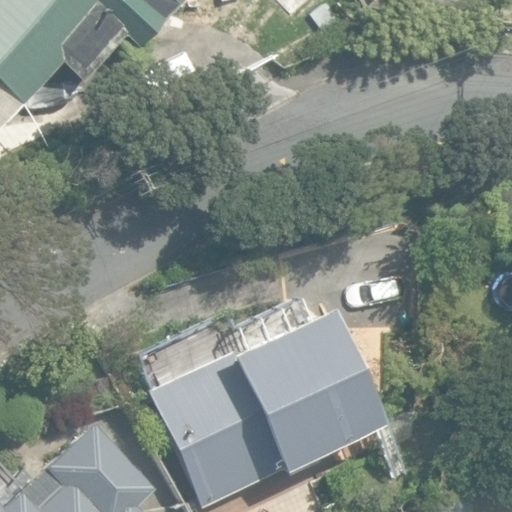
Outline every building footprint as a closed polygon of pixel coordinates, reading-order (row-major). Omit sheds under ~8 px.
[(0,0),(0,89),(11,101),(52,57),(74,78),(118,31),(132,45),(157,17),(159,19),(176,0),(0,0)] [(347,0),(355,15),(375,19),(392,9),(394,0),(347,0)] [(140,389),(194,503),(278,463),(310,449),(372,421),(315,301),(219,347),(221,351),(140,389)] [(0,511),(137,511),(128,502),(144,487),(84,421),(36,465),(41,470),(16,493),(12,488),(0,498),(0,511)] [(469,511),(468,477),(415,481),(417,505),(401,506),(401,511),(469,511)]
